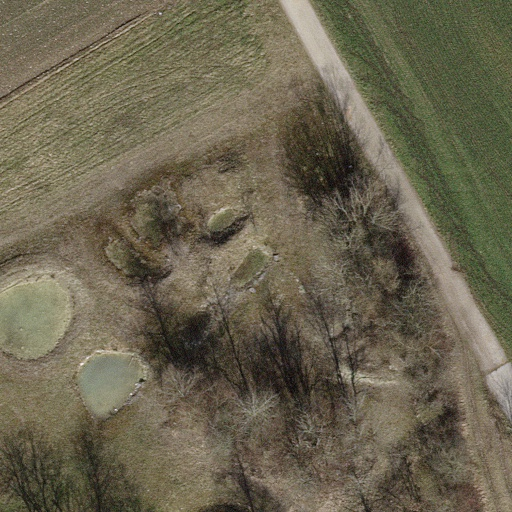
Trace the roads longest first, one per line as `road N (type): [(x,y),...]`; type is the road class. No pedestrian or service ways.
road 1 (track): [(290,0),(511,398)]
road 2 (track): [(511,511),(481,444),(459,306)]
